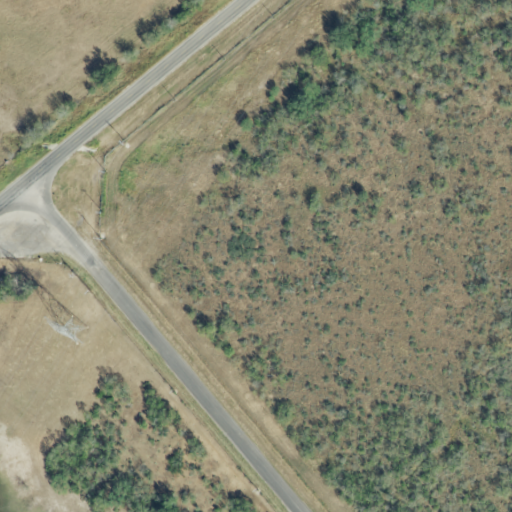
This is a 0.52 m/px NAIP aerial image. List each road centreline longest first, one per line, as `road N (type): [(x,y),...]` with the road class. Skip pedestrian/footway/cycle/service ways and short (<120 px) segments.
road 1 (residential): [(305,511),(24,188)]
road 2 (secondary): [(0,207),(250,0)]
